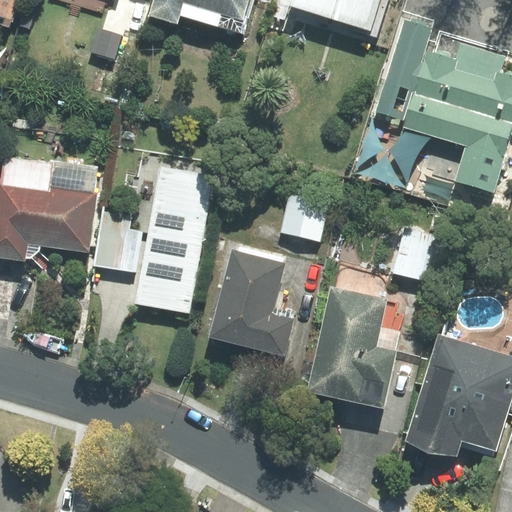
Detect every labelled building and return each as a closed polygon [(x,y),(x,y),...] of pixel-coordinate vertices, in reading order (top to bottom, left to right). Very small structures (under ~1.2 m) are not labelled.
[(17,0),(0,0),(0,23),(10,26),(17,0)] [(56,0),(102,13),(105,0),(56,0)] [(153,0),(149,16),(178,24),(180,16),(244,35),(254,0),(153,0)] [(388,0),(291,0),(288,10),(377,37),(388,0)] [(511,68),(506,67),(510,54),(440,33),(437,44),(428,42),(431,29),(405,21),(377,111),(407,120),(405,126),(466,145),(455,182),(495,194),(511,140),(511,68)] [(122,36),(99,29),(92,52),(115,59),(122,36)] [(1,180),(0,179),(0,256),(25,260),(43,246),(88,252),(97,194),(93,194),(97,169),(5,156),(1,180)] [(190,314),(215,177),(160,167),(135,304),(190,314)] [(330,198),(291,189),(281,232),(320,241),(330,198)] [(132,214),(107,209),(96,266),(136,273),(144,232),(129,229),(132,214)] [(444,238),(405,228),(394,273),(433,283),(444,238)] [(285,264),(233,250),(210,336),(284,355),(293,319),(272,314),(285,264)] [(387,299),(331,287),(308,391),(384,408),(401,331),(381,327),(387,299)] [(511,397),(511,357),(438,335),(407,441),(457,456),(462,441),(496,451),(511,397)]
